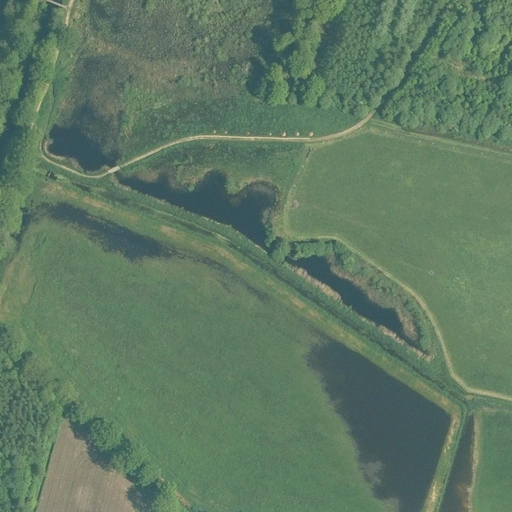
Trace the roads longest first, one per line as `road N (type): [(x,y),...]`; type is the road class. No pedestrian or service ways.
road 1 (track): [(73,0),(0,213)]
road 2 (track): [(322,139),(354,128),(394,90),(451,0)]
